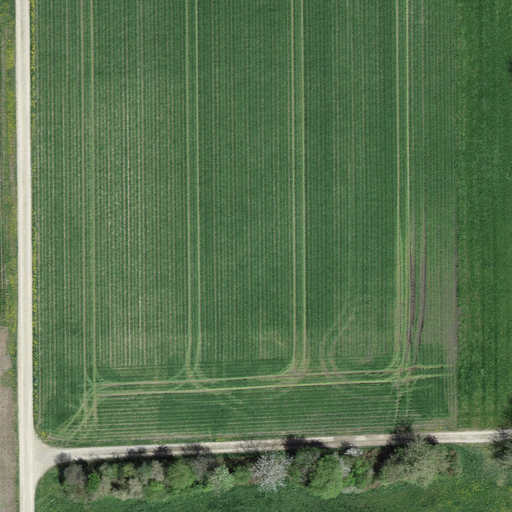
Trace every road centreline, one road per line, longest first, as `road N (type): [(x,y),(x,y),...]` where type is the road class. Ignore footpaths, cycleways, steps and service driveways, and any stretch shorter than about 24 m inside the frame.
road 1 (track): [(25,511),(23,0)]
road 2 (track): [(28,455),(511,443)]
